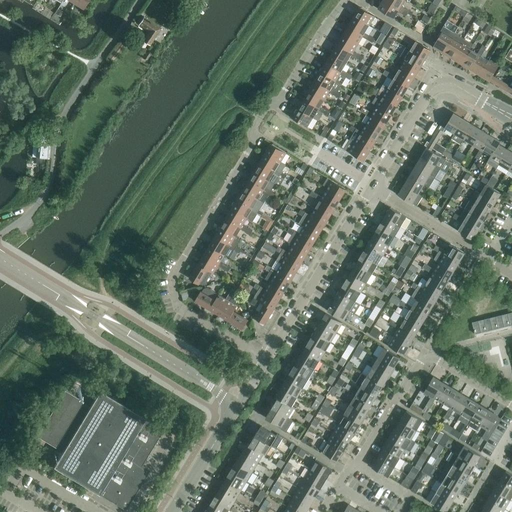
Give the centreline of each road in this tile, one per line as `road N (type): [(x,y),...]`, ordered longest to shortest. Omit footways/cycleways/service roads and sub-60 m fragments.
road 1 (residential): [(267,358),(182,302),(175,274),(246,154),(256,116),(275,105),(342,4),(355,0)]
road 2 (track): [(114,308),(103,289),(104,247),(280,0)]
road 3 (unclassified): [(0,237),(43,197),(61,116),(139,0)]
road 4 (residential): [(371,186),(441,83),(511,118)]
road 5 (residential): [(267,358),(371,186)]
road 6 (residential): [(173,511),(267,358)]
road 7 (residential): [(487,258),(371,186)]
road 8 (residential): [(356,462),(425,355)]
